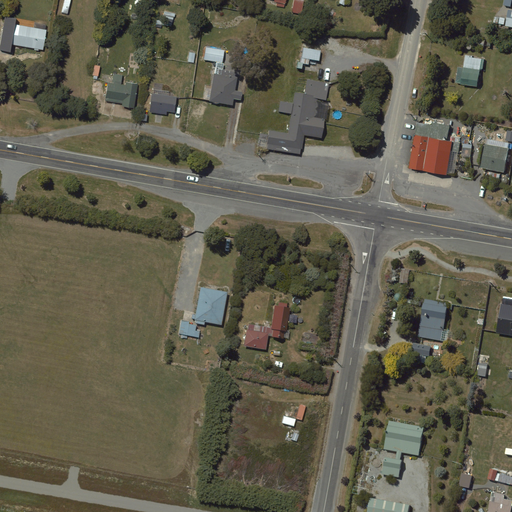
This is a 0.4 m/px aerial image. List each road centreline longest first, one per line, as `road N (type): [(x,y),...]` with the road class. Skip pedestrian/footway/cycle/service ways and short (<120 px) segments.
road 1 (trunk): [(0,149),(376,215)]
road 2 (unclassified): [(323,511),(376,215)]
road 3 (residential): [(417,0),(376,215)]
road 4 (trunk): [(376,215),(511,239)]
